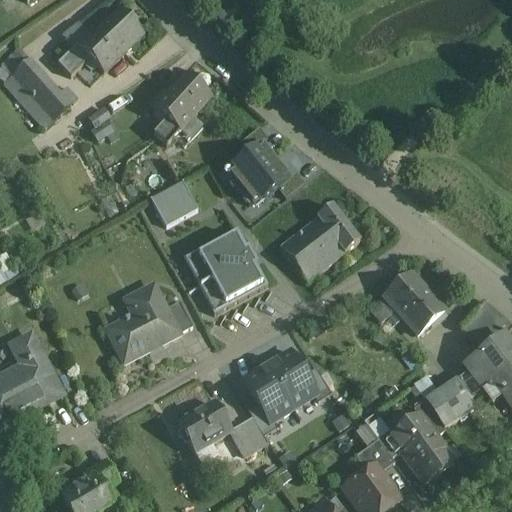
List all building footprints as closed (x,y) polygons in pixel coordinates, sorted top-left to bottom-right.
[(119,16),(92,42),(89,38),(58,68),(70,81),(89,63),(104,78),(143,40),(119,16)] [(71,109),(19,53),(0,71),(0,79),(5,85),(4,87),(46,133),(71,109)] [(211,102),(187,80),(168,100),(163,94),(149,109),(167,124),(154,139),(167,151),(211,102)] [(103,147),(121,138),(108,111),(90,120),(103,147)] [(257,142),(226,167),(259,207),(290,181),(257,142)] [(151,203),(166,231),(197,215),(182,186),(151,203)] [(335,211),(280,252),(307,287),(362,246),(335,211)] [(237,234),(184,262),(214,319),(268,289),(237,234)] [(411,279),(370,316),(380,328),(396,314),(418,339),(444,315),(411,279)] [(3,303),(24,296),(22,288),(1,295),(3,303)] [(154,290),(132,302),(140,318),(129,324),(128,322),(123,324),(124,326),(107,335),(124,368),(179,339),(179,338),(166,313),(154,290)] [(179,306),(166,313),(179,338),(193,331),(179,306)] [(511,332),(511,329),(485,306),(461,332),(487,354),(503,342),(504,342),(511,332)] [(27,367),(0,381),(0,432),(64,399),(32,339),(17,346),(27,367)] [(487,354),(465,371),(468,376),(482,395),(493,409),(503,401),(511,414),(511,353),(503,342),(487,354)] [(294,414),(318,399),(289,354),(265,369),(294,414)] [(269,430),(294,414),(265,369),(241,385),(269,430)] [(482,395),(468,376),(457,384),(470,404),(482,395)] [(456,385),(425,406),(443,433),(475,411),(470,404),(457,384),(456,385)] [(425,406),(414,414),(419,421),(420,421),(436,442),(445,435),(443,433),(425,406)] [(231,435),(215,409),(179,430),(195,458),(231,437),(231,435)] [(391,442),(401,457),(425,489),(454,467),(436,442),(420,421),(419,421),(391,442)] [(252,423),(231,435),(231,437),(245,461),(268,448),(252,423)] [(391,442),(387,437),(377,444),(378,445),(392,464),(401,457),(391,442)] [(392,464),(378,445),(367,453),(375,464),(375,471),(380,478),(395,468),(392,464)] [(375,471),(375,464),(367,453),(355,462),(366,477),(344,493),(357,511),(393,511),(401,506),(380,478),(375,471)] [(93,475),(96,480),(60,500),(66,511),(108,511),(113,509),(105,494),(118,487),(107,467),(93,475)]
